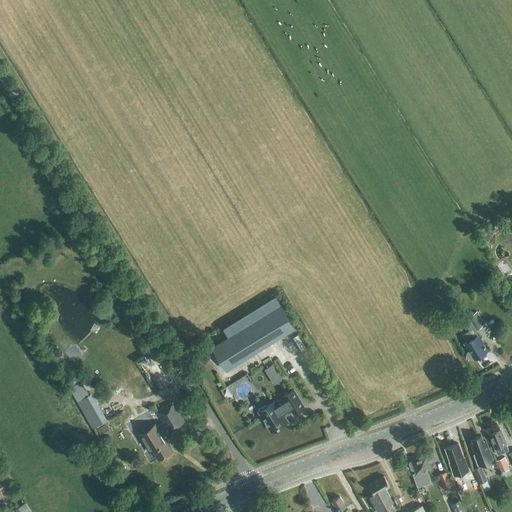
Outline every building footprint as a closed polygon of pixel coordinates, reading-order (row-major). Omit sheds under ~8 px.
[(226,371),(295,328),(281,304),(211,346),(226,371)] [(470,351),(467,353),(466,358),(471,359),(474,357),(474,358),(487,350),(486,350),(475,331),(485,324),(477,311),(463,320),(469,331),(463,335),(466,342),(465,343),(470,351)] [(230,380),(237,376),(233,369),(226,373),(230,380)] [(304,405),(294,389),(284,396),(284,397),(275,403),(275,401),(267,406),(266,405),(258,410),(262,416),(263,416),(272,430),(286,421),(283,415),(292,410),(293,412),(304,405)] [(94,427),(107,420),(91,393),(78,401),(94,427)] [(158,459),(172,450),(161,431),(166,428),(168,431),(184,422),(172,402),(156,412),(162,422),(157,425),(156,423),(139,434),(149,451),(153,449),(158,459)] [(112,433),(106,423),(97,428),(103,438),(112,433)] [(497,454),(508,449),(500,429),(489,433),(492,439),(491,440),(497,454)] [(488,449),(485,441),(483,442),(481,436),(472,439),(474,443),(471,444),(475,453),(472,454),(474,460),(475,460),(477,465),(486,462),(486,461),(491,459),(488,449)] [(460,462),(464,461),(463,458),(458,444),(445,448),(450,462),(451,462),(452,465),(451,465),(457,482),(466,479),(460,462)] [(416,472),(413,473),(417,487),(431,482),(426,469),(430,468),(428,463),(432,461),(433,459),(431,455),(429,455),(426,456),(425,455),(411,460),(412,461),(410,462),(409,463),(411,469),(413,470),(415,469),(416,472)] [(509,469),(504,457),(496,460),(501,472),(509,469)] [(481,466),(474,469),(479,483),(487,479),(481,466)] [(444,490),(452,487),(446,471),(438,474),(444,490)] [(496,473),(489,477),(494,487),(500,483),(496,473)] [(378,510),(393,501),(385,488),(390,486),(384,476),(369,484),(374,494),(370,497),(378,510)] [(0,492),(12,485),(7,477),(1,480),(0,478),(0,492)] [(349,511),(340,496),(332,501),(338,511),(349,511)] [(465,511),(459,500),(451,504),(454,511),(465,511)] [(15,509),(17,511),(31,511),(25,502),(15,509)]
